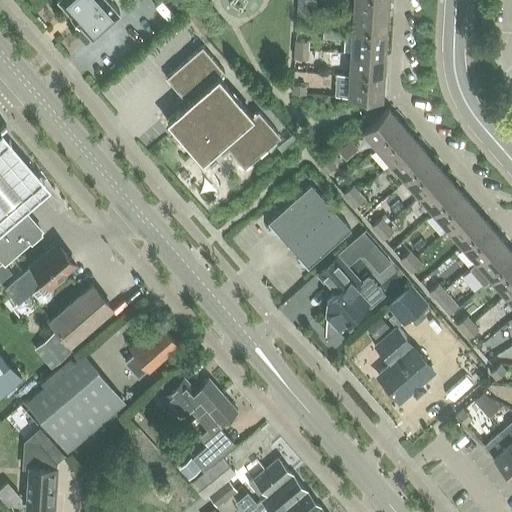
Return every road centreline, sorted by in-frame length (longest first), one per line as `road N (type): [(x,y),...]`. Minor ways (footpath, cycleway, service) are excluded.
road 1 (tertiary): [(380,491),(19,79)]
road 2 (residential): [(399,0),(397,99),(506,224)]
road 3 (tertiary): [(511,162),(476,123),(456,82),(456,0)]
road 4 (residential): [(498,511),(443,445),(380,491)]
